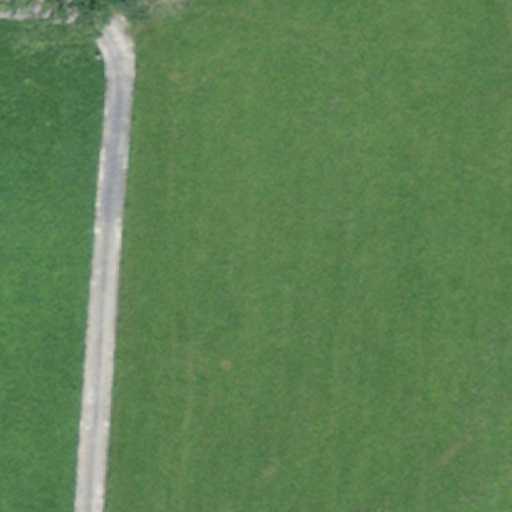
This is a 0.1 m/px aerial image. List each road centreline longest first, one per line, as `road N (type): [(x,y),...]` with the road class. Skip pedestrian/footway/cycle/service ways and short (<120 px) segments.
road 1 (unclassified): [(117,11),(80,511)]
road 2 (track): [(0,2),(117,11),(148,0)]
